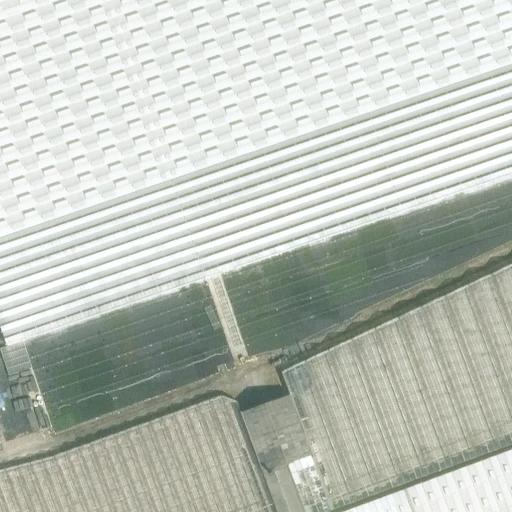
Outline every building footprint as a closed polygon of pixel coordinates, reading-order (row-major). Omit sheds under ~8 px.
[(511,0),(0,0),(0,323),(8,346),(511,174),(511,0)] [(511,266),(282,373),(289,396),(331,511),(332,511),(433,474),(511,445),(511,266)] [(3,378),(3,392),(25,392),(25,378),(3,378)] [(331,511),(289,396),(240,415),(276,511),(331,511)] [(276,511),(240,415),(236,403),(220,398),(121,433),(55,458),(0,472),(0,511),(276,511)] [(349,511),(511,511),(511,452),(364,507),(349,511)]
